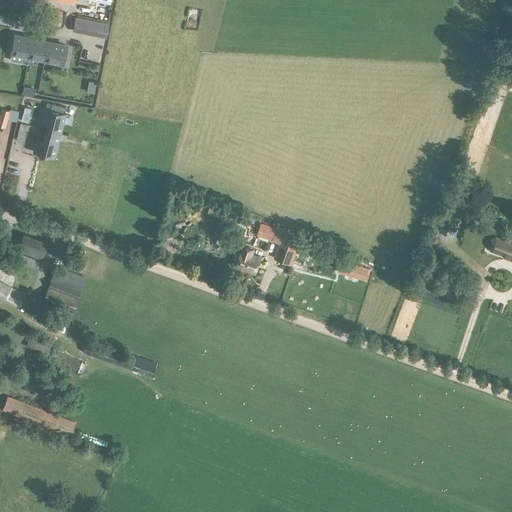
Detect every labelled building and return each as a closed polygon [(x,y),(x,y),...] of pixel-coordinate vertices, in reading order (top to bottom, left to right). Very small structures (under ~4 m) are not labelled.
[(74,27),(73,30),(84,32),(86,21),(75,18),(74,27)] [(86,21),(84,32),(95,34),(97,23),(86,21)] [(97,23),(95,34),(105,36),(107,29),(108,25),(97,23)] [(15,37),(11,56),(22,58),(21,65),(28,66),(29,59),(28,59),(32,40),(15,37)] [(32,40),(28,59),(29,59),(45,62),(48,44),(32,40)] [(48,44),(45,62),(62,66),(65,47),(48,44)] [(45,107),(42,120),(46,121),(42,138),(37,137),(33,151),(54,157),(66,112),(65,112),(66,106),(51,102),(50,108),(45,107)] [(25,104),(23,112),(21,120),(27,122),(30,114),(31,106),(25,104)] [(1,107),(0,109),(0,126),(5,128),(10,110),(1,107)] [(21,123),(19,130),(25,132),(27,124),(21,123)] [(13,132),(6,163),(14,165),(20,133),(13,132)] [(451,201),(439,231),(446,234),(454,237),(466,206),(451,201)] [(213,202),(209,212),(231,221),(235,210),(213,202)] [(262,224),(260,232),(258,235),(279,242),(274,257),(292,264),(302,235),(284,228),(283,231),(262,224)] [(511,243),(497,238),(492,251),(511,258),(511,243)] [(242,245),(235,266),(256,273),(261,257),(252,255),(254,249),(242,245)] [(6,273),(15,256),(4,250),(0,256),(0,280),(1,281),(6,273)] [(16,252),(15,256),(13,261),(37,269),(40,260),(16,252)] [(341,259),(337,271),(368,280),(372,268),(341,259)] [(55,266),(43,301),(73,312),(85,277),(55,266)] [(0,280),(0,299),(19,308),(23,300),(26,294),(13,287),(1,281),(0,280)] [(424,291),(422,297),(442,304),(444,297),(424,291)] [(30,335),(26,346),(47,354),(51,343),(30,335)] [(88,338),(83,351),(152,376),(157,363),(88,338)] [(7,395),(2,409),(70,436),(76,421),(7,395)]
